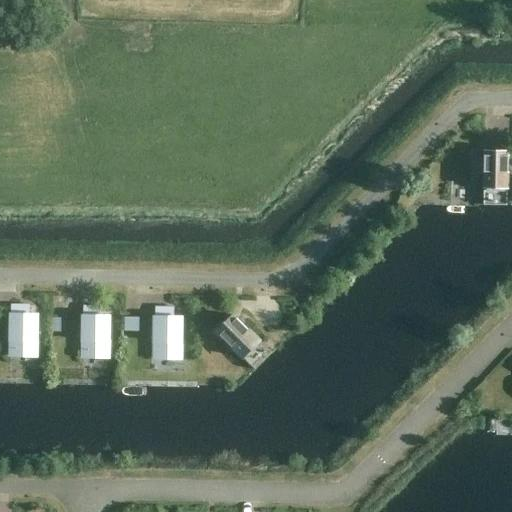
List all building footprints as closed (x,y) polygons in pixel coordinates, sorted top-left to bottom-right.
[(483,206),(507,206),(507,153),(484,153),(483,206)] [(10,340),(11,340),(11,352),(34,353),(35,340),(36,340),(37,315),(28,315),(28,306),(10,306),(10,340)] [(82,341),(84,341),(83,353),(107,354),(107,342),(108,342),(109,316),(100,316),(100,308),(83,307),(82,341)] [(154,343),(156,343),(156,355),(179,355),(179,343),(180,343),(181,318),(173,318),(173,309),(155,309),(154,343)] [(217,333),(255,370),(271,354),(233,316),(217,333)]
